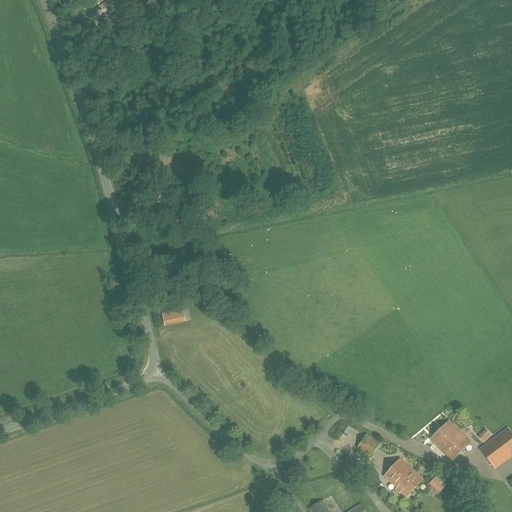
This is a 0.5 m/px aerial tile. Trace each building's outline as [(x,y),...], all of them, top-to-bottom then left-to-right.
[(82,0),(87,10),(105,0),(82,0)] [(176,263),(166,266),(168,273),(177,271),(178,275),(183,274),(181,268),(177,269),(176,263)] [(186,322),(183,309),(161,314),(164,327),(186,322)] [(452,462),(470,443),(449,421),(430,440),(452,462)] [(495,470),(511,456),(511,433),(508,428),(479,449),(495,470)] [(380,443),(367,435),(357,449),(371,458),(380,443)] [(423,481),(401,460),(384,477),(406,498),(423,481)] [(328,511),(322,501),(309,509),(311,511),(328,511)]
